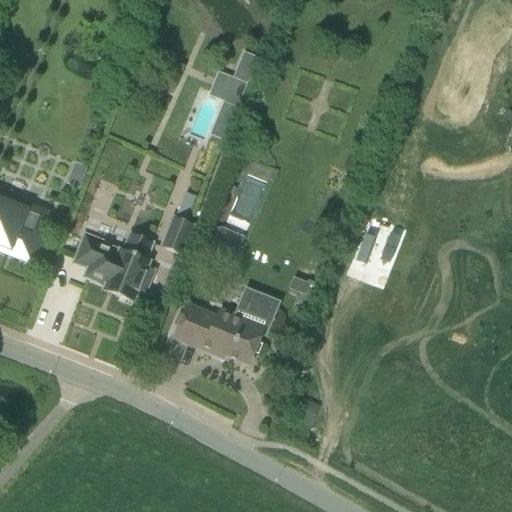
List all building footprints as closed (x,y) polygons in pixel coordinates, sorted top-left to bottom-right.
[(223,143),(226,138),(212,132),(209,137),(223,143)] [(0,193),(0,245),(8,248),(6,254),(30,264),(50,213),(0,193)] [(174,220),(163,249),(186,258),(197,230),(174,220)] [(245,239),(221,229),(214,243),(238,254),(245,239)] [(142,301),(149,282),(153,271),(149,269),(152,263),(147,261),(154,244),(128,234),(122,251),(118,249),(118,250),(110,247),(111,245),(86,235),(75,264),(89,270),(85,279),(106,287),(104,293),(132,304),(135,298),(142,301)] [(319,273),(324,275),(329,263),(324,261),(319,273)] [(294,280),(289,291),(307,298),(311,287),(294,280)] [(187,305),(180,322),(173,340),(213,357),(215,353),(249,367),(260,338),(267,341),(282,305),(246,291),(236,317),(219,310),(216,317),(187,305)] [(302,400),(293,420),(311,428),(320,408),(302,400)]
